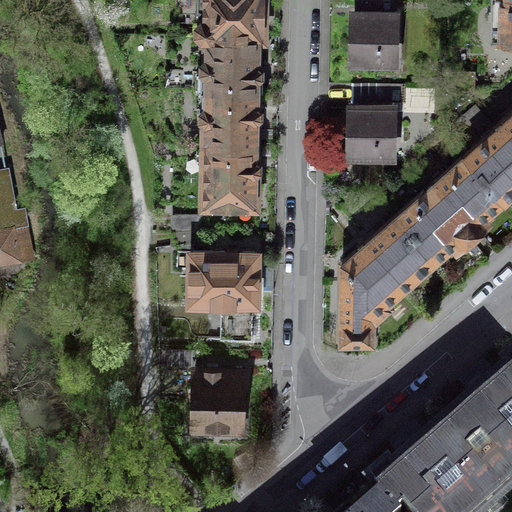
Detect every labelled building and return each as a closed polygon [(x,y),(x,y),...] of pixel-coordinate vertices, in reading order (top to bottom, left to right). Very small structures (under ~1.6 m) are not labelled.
[(200,34),(262,35),(263,0),(203,0),(203,16),(202,16),(196,22),(196,29),(200,34)] [(391,58),(392,0),(357,0),(357,8),(368,8),(368,14),(357,14),(357,42),(356,57),(391,58)] [(511,0),(492,0),(492,37),(500,37),(500,38),(511,38),(511,0)] [(196,88),(261,89),(261,71),(262,36),(262,35),(200,34),(201,35),(207,35),(207,54),(198,54),(198,71),(196,71),(196,88)] [(474,71),(444,70),(443,84),(444,85),(444,86),(444,87),(473,88),(473,80),(474,71)] [(376,108),(355,107),(355,129),(354,151),(389,152),(390,101),(404,102),(404,84),(356,83),(356,100),(376,101),(376,108)] [(205,142),(259,143),(260,107),(261,89),(196,88),(195,105),(197,105),(197,121),(205,122),(205,142)] [(464,153),(503,197),(504,196),(511,195),(511,193),(511,111),(499,122),(495,126),(475,104),(452,124),(472,146),(464,153)] [(259,144),(259,143),(205,142),(205,145),(202,145),(196,149),(196,157),(202,162),(204,162),(203,203),(255,204),(255,170),(259,167),(259,163),(259,159),(256,156),(256,144),(259,144)] [(488,211),(503,197),(464,153),(396,213),(435,257),(450,244),(451,245),(471,228),(489,212),(488,211)] [(9,168),(0,169),(0,272),(13,270),(12,266),(19,265),(18,263),(35,260),(25,207),(16,208),(9,168)] [(433,259),(435,257),(396,213),(361,243),(342,260),(340,326),(345,331),(368,331),(373,327),(373,311),(417,273),(423,271),(431,265),(433,259)] [(207,214),(175,214),(174,222),(174,230),(206,231),(207,214)] [(206,231),(174,230),(174,237),(174,245),(206,245),(206,231)] [(257,251),(190,250),(189,299),(221,300),(256,300),(256,276),(257,251)] [(169,364),(194,364),(194,349),(169,349),(169,356),(169,364)] [(481,393),(451,419),(511,488),(511,487),(511,357),(507,362),(511,366),(481,393)] [(194,399),(193,427),(241,428),(241,417),(242,416),(243,415),(244,414),(245,413),(245,412),(245,411),(245,409),(245,408),(245,407),(244,406),(243,405),(242,404),(241,403),(242,369),(211,368),(194,368),(194,385),(193,386),(192,387),(191,388),(190,389),(190,390),(190,391),(190,392),(190,393),(190,395),(191,396),(192,397),(192,398),(194,399)] [(483,511),(511,488),(451,419),(421,445),(391,471),(387,467),(370,481),(374,486),(396,511),(483,511)] [(396,511),(374,486),(344,511),(396,511)]
